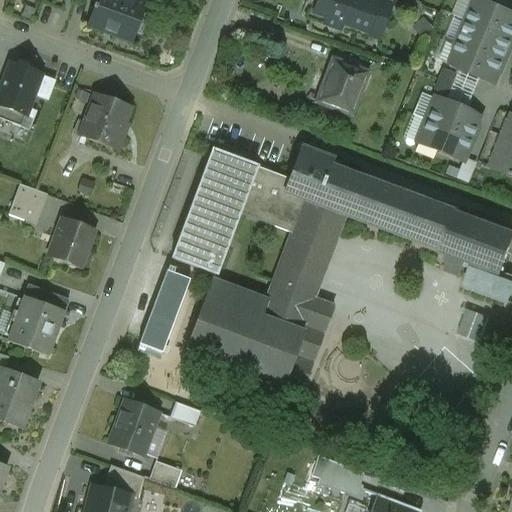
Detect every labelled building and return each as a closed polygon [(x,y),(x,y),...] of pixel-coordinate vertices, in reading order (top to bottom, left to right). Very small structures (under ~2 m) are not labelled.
[(102,0),(102,2),(96,0),(95,0),(92,11),(93,11),(87,26),(131,43),(144,8),(121,0),(102,0)] [(380,3),(371,0),(317,0),(312,15),(325,20),(323,25),(338,31),(340,26),(377,40),(386,14),(377,11),(380,3)] [(419,4),(409,0),(394,0),(392,7),(397,11),(414,18),(419,4)] [(511,25),(511,14),(476,0),(475,0),(466,22),(511,40),(511,28),(511,25)] [(511,2),(511,0),(496,0),(495,2),(510,8),(511,2)] [(511,42),(511,40),(466,22),(457,44),(504,63),(511,42)] [(504,63),(457,44),(448,66),(488,83),(493,71),(499,73),(504,63)] [(365,75),(332,62),(316,103),(350,116),(365,75)] [(41,77),(9,65),(0,89),(0,108),(15,114),(26,118),(27,115),(41,77)] [(129,109),(95,96),(79,138),(118,152),(124,135),(120,134),(129,109)] [(474,116),(434,99),(425,122),(471,141),(476,130),(470,127),(474,116)] [(15,114),(0,108),(0,109),(0,120),(11,125),(15,114)] [(26,118),(15,114),(11,125),(29,131),(34,118),(27,115),(26,118)] [(511,119),(491,170),(511,179),(511,119)] [(471,141),(425,122),(416,144),(456,161),(461,149),(467,151),(471,141)] [(333,306),(312,298),(342,217),(449,256),(446,263),(462,269),(462,268),(471,272),(464,289),(507,305),(511,291),(511,285),(498,280),(500,275),(511,244),(511,235),(330,168),(332,162),(299,149),(288,181),(211,152),(170,260),(215,277),(238,215),(291,235),(266,304),(210,283),(185,349),(301,393),(333,306)] [(47,196),(19,186),(10,209),(39,219),(47,196)] [(94,232),(61,220),(47,258),(80,270),(94,232)] [(137,351),(161,359),(186,279),(162,272),(137,351)] [(68,301),(28,286),(6,343),(47,358),(68,301)] [(476,336),(498,337),(499,319),(477,317),(476,336)] [(37,384),(2,371),(0,375),(0,422),(20,430),(37,384)] [(158,415),(124,402),(108,446),(142,458),(158,415)] [(199,413),(175,404),(169,420),(194,429),(199,413)] [(337,465),(325,461),(319,480),(331,484),(337,465)] [(180,472),(155,463),(148,481),(174,490),(180,472)] [(363,475),(337,465),(331,484),(358,492),(363,475)] [(144,479),(110,467),(101,491),(130,498),(129,500),(138,502),(144,479)] [(101,491),(92,489),(85,511),(126,511),(129,500),(130,498),(101,491)] [(407,504),(384,497),(379,511),(412,511),(405,510),(407,504)]
